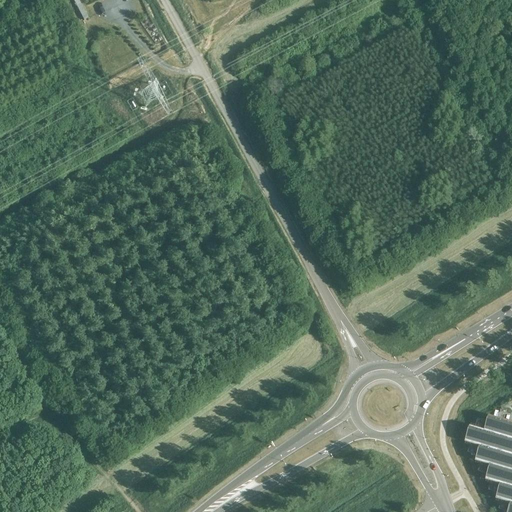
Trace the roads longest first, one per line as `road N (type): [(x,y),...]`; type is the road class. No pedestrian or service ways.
road 1 (unclassified): [(340,322),(163,0)]
road 2 (unknown): [(262,0),(210,44),(181,84),(177,117),(0,214)]
road 3 (unknown): [(0,326),(58,419),(140,511)]
road 4 (secondary): [(218,511),(368,432)]
road 5 (secondary): [(319,427),(199,511)]
